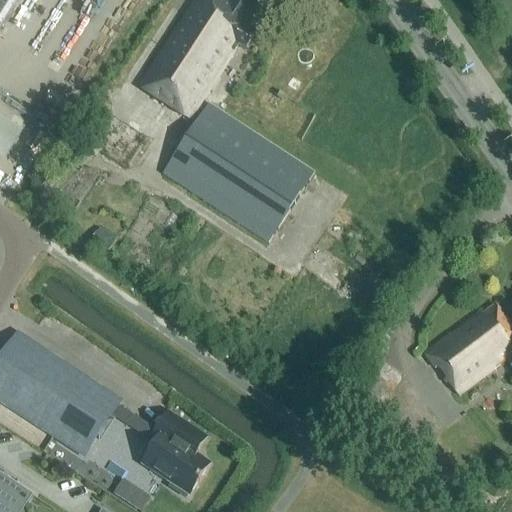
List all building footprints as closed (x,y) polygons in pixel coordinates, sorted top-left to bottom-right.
[(0,0),(0,29),(3,32),(22,0),(0,0)] [(268,245),(314,175),(209,106),(202,117),(195,112),(238,45),(247,51),(256,36),(247,30),(265,4),(260,0),(233,0),(229,7),(217,0),(196,0),(139,89),(195,126),(163,176),(268,245)] [(0,154),(9,160),(27,130),(3,116),(0,121),(0,154)] [(102,227),(92,241),(108,253),(118,239),(102,227)] [(511,325),(510,327),(495,307),(482,317),(480,314),(426,353),(458,396),(511,356),(511,325)] [(19,337),(0,366),(0,401),(84,457),(119,403),(19,337)] [(173,485),(170,489),(186,499),(188,495),(190,496),(198,483),(199,483),(201,480),(200,479),(209,466),(195,456),(206,440),(167,414),(153,436),(160,441),(143,466),(173,485)] [(0,476),(0,511),(24,511),(34,498),(0,476)] [(115,497),(138,511),(140,511),(149,500),(124,483),(115,497)] [(501,483),(494,493),(502,499),(509,489),(501,483)]
